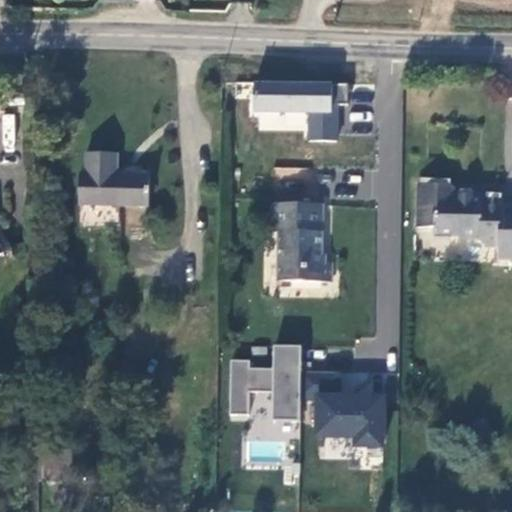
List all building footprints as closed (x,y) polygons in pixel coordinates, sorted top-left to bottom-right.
[(347,85),(253,82),(253,113),(308,114),(308,143),(334,144),(335,114),(330,114),(330,107),(335,107),(346,107),(347,85)] [(87,176),(85,209),(158,210),(159,174),(126,174),(126,153),(96,153),(95,176),(87,176)] [(309,167),(273,166),(272,180),(309,181),(309,167)] [(425,189),(424,236),(435,237),(433,244),(458,244),(463,248),(480,248),(486,258),(503,258),(502,264),(511,263),(511,212),(501,212),(500,207),(475,203),(458,200),(450,190),(425,189)] [(323,269),(325,210),(274,208),(274,236),(281,236),(280,286),(333,288),(333,270),(323,269)] [(299,430),(300,380),(301,355),(274,354),(273,376),(249,376),(249,367),(231,367),(229,421),(247,422),(248,398),(272,399),(271,429),(299,430)] [(382,457),(384,408),(338,406),(339,381),(300,380),(299,406),(318,407),(317,444),(354,446),(354,456),(382,457)]
